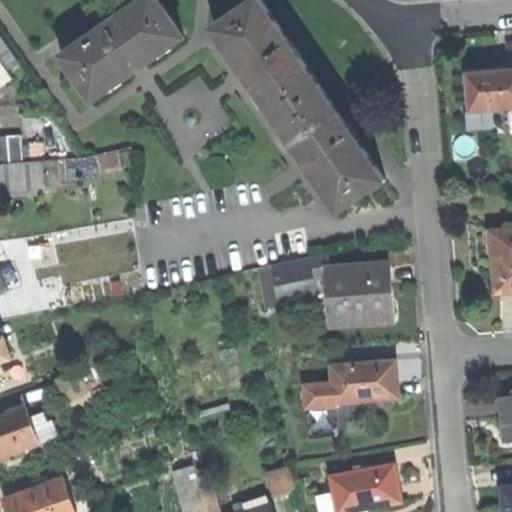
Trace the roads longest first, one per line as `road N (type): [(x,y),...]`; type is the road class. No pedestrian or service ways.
road 1 (residential): [(444,353),(411,25)]
road 2 (unknown): [(428,205),(148,243)]
road 3 (residential): [(455,511),(444,353)]
